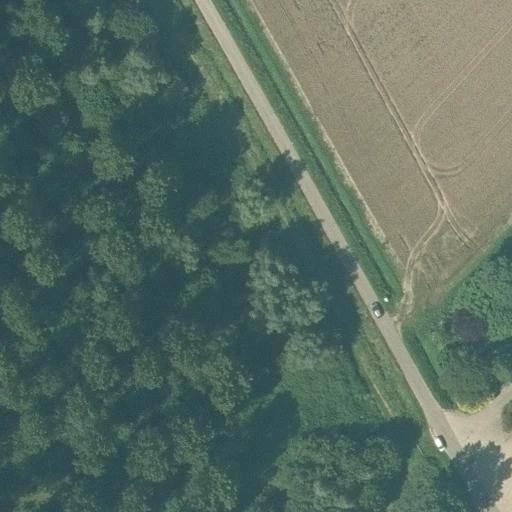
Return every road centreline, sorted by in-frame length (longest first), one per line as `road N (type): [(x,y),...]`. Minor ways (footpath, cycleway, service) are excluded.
road 1 (unclassified): [(484,511),(201,0)]
road 2 (track): [(148,0),(406,456)]
